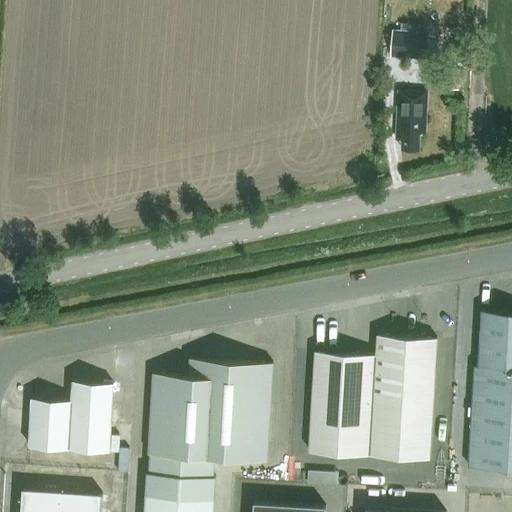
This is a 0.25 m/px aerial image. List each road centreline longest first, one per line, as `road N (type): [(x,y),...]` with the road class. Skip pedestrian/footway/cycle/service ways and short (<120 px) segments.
road 1 (unclassified): [(511,258),(28,348),(0,367)]
road 2 (tertiary): [(0,282),(511,174)]
